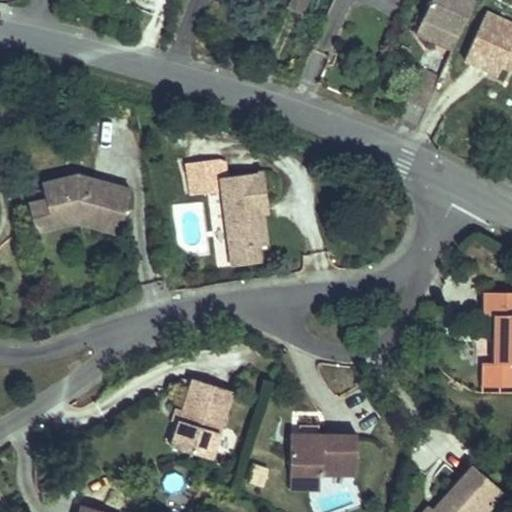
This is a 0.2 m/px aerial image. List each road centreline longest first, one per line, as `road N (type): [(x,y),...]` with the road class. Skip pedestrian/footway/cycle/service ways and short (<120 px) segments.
road 1 (tertiary): [(462,186),(314,120),(0,30)]
road 2 (residential): [(247,299),(299,336),(330,347),(362,345),(390,328),(420,257)]
road 3 (residential): [(0,416),(176,307)]
road 4 (residential): [(176,307),(31,349),(0,348)]
road 5 (residential): [(420,257),(341,292),(247,299)]
road 6 (unknown): [(314,120),(373,0)]
